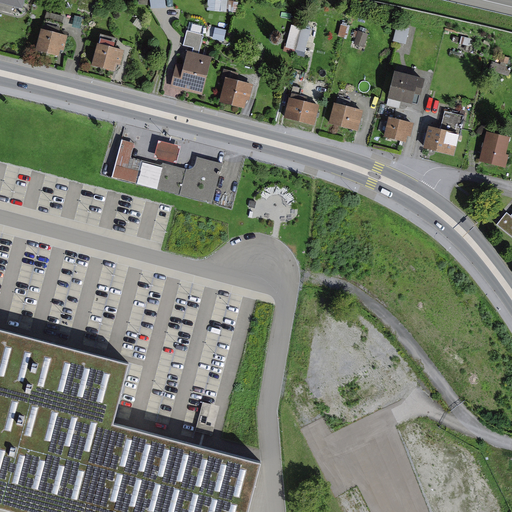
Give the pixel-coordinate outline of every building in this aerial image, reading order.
[(26,0),(0,0),(0,1),(25,8),(26,0)] [(208,0),(208,10),(237,11),(236,0),(208,0)] [(44,28),(62,33),(66,16),(48,11),(44,28)] [(308,52),(313,30),(294,25),(288,47),(287,46),(286,51),(303,55),(304,51),(308,52)] [(396,41),(409,44),(413,28),(400,25),(396,41)] [(61,56),(63,50),(66,50),(70,35),(62,33),(44,28),(43,28),(37,50),(61,56)] [(229,30),(218,28),(215,39),(227,41),(229,30)] [(196,48),(195,52),(201,53),(206,34),(190,30),(186,45),(196,48)] [(357,44),(367,47),(371,34),(361,31),(357,44)] [(100,42),(94,64),(118,71),(119,64),(123,65),(127,49),(116,47),(119,38),(103,33),(101,43),(100,42)] [(205,95),(215,57),(201,53),(195,52),(190,50),(186,67),(178,65),(173,87),(205,95)] [(511,66),(494,61),(492,70),(511,75),(511,66)] [(240,80),(242,73),(226,69),(224,79),(228,79),(228,77),(240,80)] [(429,78),(398,70),(391,98),(415,104),(418,93),(424,95),(429,78)] [(240,80),(228,77),(228,79),(222,102),(247,108),(249,100),(252,100),(256,84),(240,80)] [(340,96),(338,103),(353,106),(354,100),(340,96)] [(317,125),(323,104),(292,97),(287,117),(317,125)] [(338,103),(337,102),(332,123),(361,131),(367,110),(353,106),(338,103)] [(448,111),(445,122),(462,127),(463,127),(466,115),(448,111)] [(418,123),(392,116),(387,136),(409,142),(411,136),(414,137),(418,123)] [(442,127),(432,125),(426,147),(458,155),(463,133),(461,132),(462,127),(445,122),(443,122),(442,127)] [(511,143),(511,136),(490,131),(482,161),(509,168),(511,155),(509,154),(511,143)] [(137,143),(124,139),(114,177),(215,203),(225,163),(199,157),(198,163),(197,165),(196,167),(194,168),(192,169),(189,169),(165,163),(165,164),(164,164),(163,165),(134,157),(137,143)] [(177,164),(181,147),(158,141),(154,158),(177,164)] [(511,213),(510,212),(500,225),(511,234),(511,213)] [(304,320),(318,323),(323,296),(308,293),(304,320)] [(128,363),(0,329),(0,507),(18,511),(247,511),(261,461),(113,423),(128,363)] [(315,399),(328,430),(382,406),(384,412),(404,403),(388,367),(315,399)] [(203,402),(195,432),(212,436),(220,406),(203,402)] [(424,464),(438,510),(468,500),(454,454),(424,464)]
